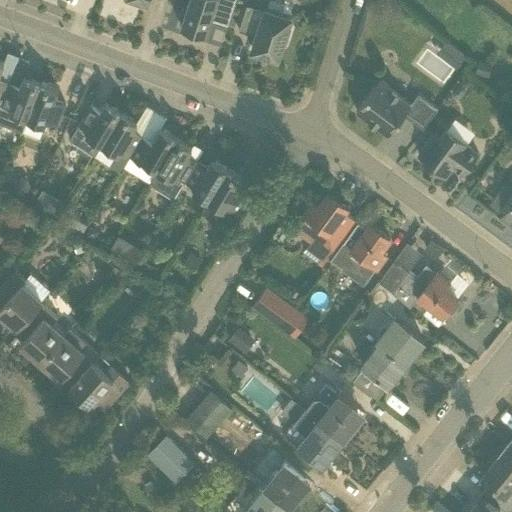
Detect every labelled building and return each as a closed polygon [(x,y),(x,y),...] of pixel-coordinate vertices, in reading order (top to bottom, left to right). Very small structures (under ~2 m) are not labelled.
[(189,0),(181,25),(185,27),(184,30),(201,36),(202,32),(206,33),(211,20),(229,25),(236,0),(189,0)] [(247,3),(239,29),(257,35),(252,48),(260,51),(269,54),(270,54),(277,56),(282,43),(286,44),(291,27),(287,26),(290,16),(289,16),(293,4),(280,0),(269,0),(267,8),(265,8),(265,9),(247,3)] [(456,67),(466,53),(456,46),(446,59),(456,67)] [(0,72),(4,61),(0,59),(0,103),(9,80),(0,76),(0,72)] [(489,76),(492,62),(479,59),(476,73),(489,76)] [(0,121),(23,130),(28,117),(27,117),(41,82),(23,75),(20,84),(9,80),(0,103),(0,121)] [(356,109),(389,133),(405,111),(424,126),(438,106),(419,92),(411,102),(379,79),(356,109)] [(27,117),(28,117),(23,130),(39,136),(44,123),(45,124),(46,119),(57,123),(66,101),(55,97),(58,89),(41,82),(27,117)] [(466,90),(465,85),(462,83),(457,84),(452,90),(453,95),(457,97),(462,97),(466,90)] [(78,124),(70,138),(80,145),(77,148),(90,156),(92,152),(96,154),(102,144),(122,111),(105,101),(101,109),(91,103),(78,124)] [(102,144),(96,154),(111,162),(122,169),(124,165),(130,154),(131,155),(143,135),(133,128),(137,121),(122,111),(102,144)] [(511,124),(511,121),(509,111),(497,115),(501,128),(511,124)] [(130,154),(124,165),(149,180),(151,178),(157,168),(177,136),(161,127),(153,140),(143,135),(131,155),(130,154)] [(448,163),(463,174),(479,153),(468,145),(468,144),(446,128),(440,135),(434,130),(417,154),(441,172),(448,163)] [(174,197),(185,179),(197,159),(188,153),(192,146),(177,136),(157,168),(151,178),(153,182),(156,185),(174,197)] [(209,200),(229,168),(212,157),(207,165),(197,159),(185,179),(195,185),(192,190),(209,200)] [(209,200),(224,209),(227,205),(237,211),(249,190),(239,184),(243,177),(229,168),(209,200)] [(307,215),(297,229),(312,240),(304,250),(325,266),(332,257),(358,221),(344,211),(348,206),(328,191),(319,203),(314,200),(304,213),(307,215)] [(511,199),(500,215),(511,224),(511,199)] [(54,201),(47,214),(53,217),(60,205),(54,201)] [(68,225),(74,213),(62,207),(56,218),(68,225)] [(358,221),(332,257),(343,266),(344,264),(366,279),(386,253),(381,249),(390,237),(370,222),(366,227),(358,221)] [(90,224),(86,234),(95,238),(99,229),(90,224)] [(116,254),(125,237),(118,233),(109,250),(116,254)] [(432,237),(424,248),(437,257),(444,247),(432,237)] [(86,250),(83,239),(74,241),(77,253),(86,250)] [(183,263),(194,270),(202,258),(191,251),(183,263)] [(163,270),(143,259),(138,267),(159,278),(163,270)] [(394,259),(379,280),(392,289),(393,291),(411,304),(418,295),(442,314),(447,308),(452,312),(462,300),(457,296),(458,295),(446,285),(450,281),(441,273),(426,262),(417,273),(411,267),(409,270),(394,259)] [(110,278),(119,268),(111,261),(102,271),(110,278)] [(15,268),(0,285),(0,316),(14,329),(40,299),(41,300),(42,299),(50,289),(31,272),(26,278),(15,268)] [(142,296),(151,287),(142,278),(133,288),(142,296)] [(385,309),(397,294),(391,290),(378,280),(366,296),(385,309)] [(267,284),(253,303),(282,324),(296,305),(267,284)] [(27,335),(25,337),(20,342),(40,360),(64,333),(63,332),(52,323),(58,315),(41,300),(40,299),(14,329),(15,330),(18,327),(27,335)] [(379,340),(405,361),(423,338),(396,316),(377,339),(379,341),(379,340)] [(100,352),(82,337),(70,325),(63,332),(64,333),(40,360),(61,378),(68,369),(77,377),(93,359),(100,352)] [(239,325),(228,340),(240,349),(251,334),(239,325)] [(388,382),(405,361),(379,340),(379,341),(362,362),(388,382)] [(241,375),(249,365),(240,358),(232,368),(241,375)] [(93,359),(77,377),(74,381),(70,386),(90,404),(97,395),(107,404),(130,379),(112,363),(106,370),(93,359)] [(197,379),(203,372),(195,365),(190,371),(189,372),(197,379)] [(385,387),(375,379),(364,370),(362,368),(354,379),(377,397),(378,396),(385,387)] [(314,396),(305,406),(344,437),(359,417),(353,412),(358,406),(339,391),(329,403),(320,395),(319,395),(314,396)] [(292,422),(284,432),(298,443),(317,458),(321,452),(328,457),(344,437),(305,406),(293,421),(292,422)] [(193,408),(186,417),(207,435),(215,427),(193,408)] [(195,460),(166,432),(148,451),(147,452),(151,456),(155,460),(176,480),(195,460)] [(511,438),(499,454),(511,464),(511,438)] [(511,511),(511,464),(499,454),(483,474),(492,482),(485,491),(511,511)] [(290,504),(311,479),(285,459),(264,484),(290,504)] [(264,484),(244,510),(246,511),(283,511),(290,504),(264,484)] [(511,511),(485,491),(467,511),(511,511)]
